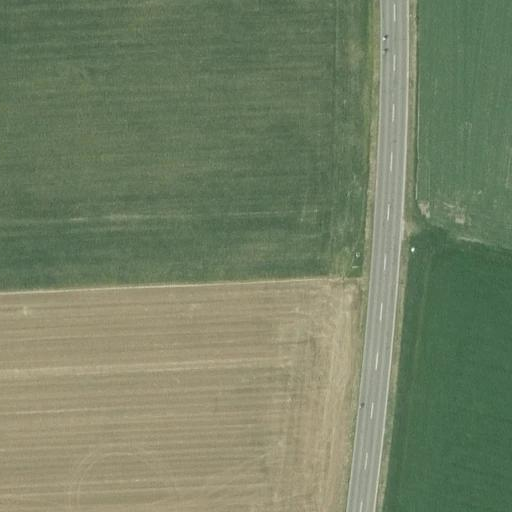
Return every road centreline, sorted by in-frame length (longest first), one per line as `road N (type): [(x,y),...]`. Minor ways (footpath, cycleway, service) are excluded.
road 1 (tertiary): [(392,0),(388,243),(361,511)]
road 2 (track): [(388,243),(511,274)]
